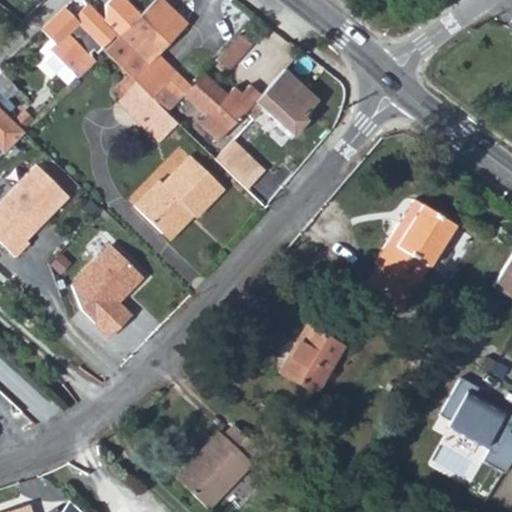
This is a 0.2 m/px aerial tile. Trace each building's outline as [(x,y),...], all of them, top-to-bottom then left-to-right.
[(43,34),(52,42),(46,48),(65,66),(82,47),(86,50),(92,45),(94,48),(111,28),(115,32),(138,11),(126,0),(105,0),(103,4),(103,16),(101,18),(81,1),(70,14),(61,7),(37,28),(43,34)] [(99,47),(136,80),(158,101),(169,111),(185,93),(193,82),(158,50),(187,19),(166,0),(149,0),(138,11),(115,32),(99,47)] [(217,58),(232,68),(253,39),(238,29),(217,58)] [(52,42),(43,34),(29,48),(63,80),(71,72),(65,66),(46,48),(52,42)] [(257,97),(295,131),(310,115),(306,112),(321,96),(287,65),(262,92),(257,97)] [(185,93),(207,112),(199,121),(219,138),(247,108),(257,97),(262,92),(251,82),(241,92),(234,86),(228,92),(204,71),(193,82),(185,93)] [(136,80),(119,98),(162,138),(169,131),(148,112),(158,101),(136,80)] [(148,112),(169,131),(179,120),(169,111),(158,101),(148,112)] [(13,125),(0,111),(0,152),(5,158),(26,136),(13,125)] [(232,139),(217,155),(249,184),(263,168),(232,139)] [(167,232),(191,207),(197,212),(201,215),(228,186),(192,153),(164,183),(160,179),(136,205),(167,232)] [(39,171),(0,211),(0,242),(19,261),(32,247),(29,245),(71,202),(39,171)] [(376,263),(415,288),(454,224),(414,200),(376,263)] [(167,232),(173,238),(197,212),(191,207),(167,232)] [(473,235),(453,226),(438,261),(443,263),(449,251),(463,257),(473,235)] [(76,290),(105,319),(115,308),(118,311),(147,279),(115,249),(76,290)] [(511,252),(491,285),(511,298),(511,252)] [(278,372),(314,393),(343,343),(306,323),(278,372)] [(476,388),(457,378),(437,416),(454,425),(451,430),(488,450),(481,462),(505,474),(511,461),(511,434),(506,431),(511,421),(511,416),(472,395),(476,388)] [(175,476),(206,508),(250,464),(245,460),(257,449),(233,426),(221,437),(217,433),(175,476)] [(67,489),(52,511),(76,511),(82,503),(67,489)] [(0,511),(31,511),(25,494),(0,501),(0,511)]
